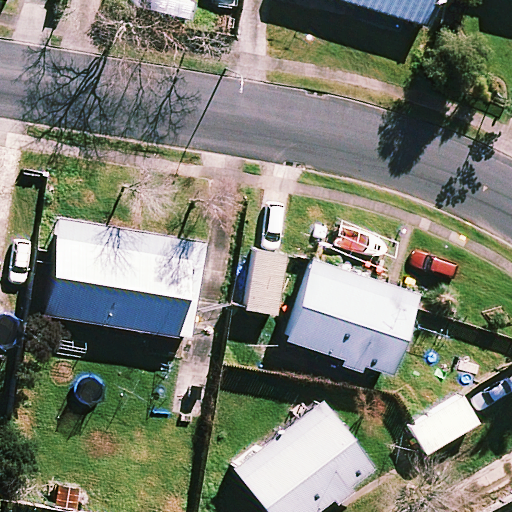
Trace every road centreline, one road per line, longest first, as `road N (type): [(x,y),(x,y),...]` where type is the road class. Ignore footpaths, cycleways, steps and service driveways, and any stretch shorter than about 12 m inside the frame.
road 1 (residential): [(0,75),(342,136),(511,199)]
road 2 (unknown): [(511,435),(388,511)]
